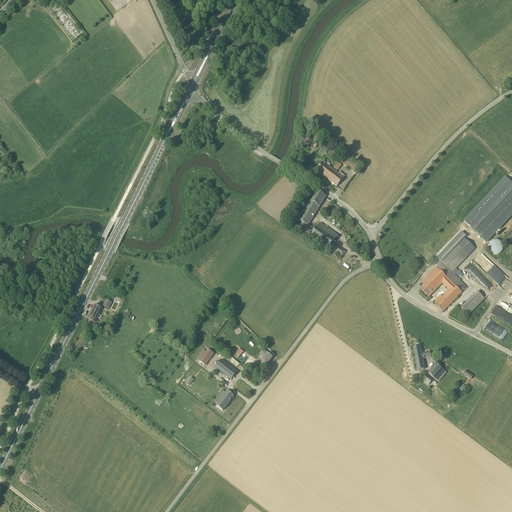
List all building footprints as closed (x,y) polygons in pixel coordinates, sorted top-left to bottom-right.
[(73,41),(82,34),(56,0),(47,0),(44,3),(73,41)] [(316,148),(319,144),(309,137),(306,141),(316,148)] [(356,174),(359,170),(343,157),(340,161),(356,174)] [(338,162),(333,168),(337,171),(342,165),(338,162)] [(326,179),(333,170),(323,163),(316,171),(326,179)] [(337,187),(343,178),(333,170),(326,179),(335,186),(337,187)] [(465,223),(487,244),(511,217),(511,184),(507,180),(465,223)] [(298,220),(308,226),(326,197),(316,191),(298,220)] [(346,252),(332,244),(337,236),(319,224),(309,240),(327,252),(329,249),(342,258),(346,252)] [(463,238),(436,267),(428,276),(422,282),(425,285),(421,290),(428,298),(442,283),(449,291),(443,297),(440,295),(433,302),(443,312),(466,288),(463,285),(464,285),(460,281),(461,280),(453,272),(475,249),(463,238)] [(457,311),(463,317),(482,300),(477,294),(457,311)] [(109,309),(112,303),(106,300),(103,306),(109,309)] [(95,323),(101,309),(94,305),(87,319),(95,323)] [(421,354),(420,346),(412,348),(416,371),(424,369),(423,359),(431,358),(430,353),(421,354)] [(239,357),(243,353),(239,349),(235,354),(239,357)] [(205,365),(213,354),(208,350),(199,361),(205,365)] [(267,364),(272,358),(263,351),(260,356),(264,359),(262,361),(267,364)] [(228,383),(234,376),(215,362),(210,369),(228,383)] [(436,380),(443,371),(436,364),(428,373),(436,380)] [(470,380),(473,376),(466,371),(463,374),(470,380)] [(428,385),(432,381),(424,375),(421,380),(428,385)] [(461,392),(465,387),(462,384),(457,390),(461,392)] [(223,411),(234,397),(227,392),(216,406),(223,411)]
